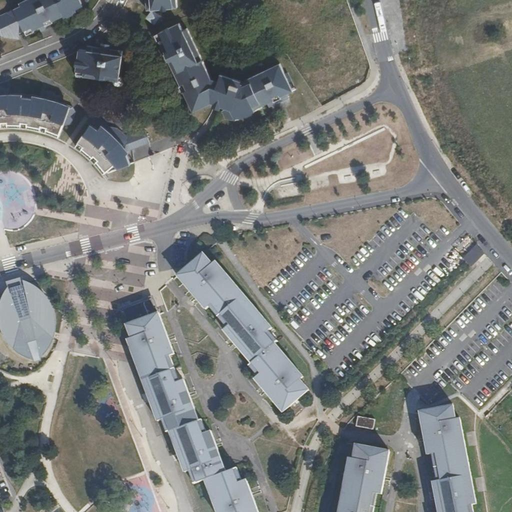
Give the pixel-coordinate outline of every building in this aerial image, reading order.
[(39,27),(41,31),(47,28),(45,24),(52,22),(53,25),(60,22),(58,17),(75,10),(73,6),(84,2),(85,0),(25,0),(21,2),(22,7),(0,15),(0,32),(0,34),(10,36),(32,27),(33,30),(39,27)] [(145,0),(146,5),(150,5),(151,12),(181,9),(180,0),(145,0)] [(154,26),(157,26),(159,25),(160,24),(161,21),(160,19),(158,17),(156,16),(153,17),(151,19),(151,21),(152,24),(154,26)] [(164,50),(160,52),(169,72),(174,69),(180,81),(174,83),(182,100),(217,87),(214,85),(189,31),(185,33),(182,26),(158,37),(164,50)] [(75,76),(112,81),(118,81),(122,53),(116,53),(117,48),(94,44),(93,49),(87,48),(86,52),(78,52),(75,76)] [(244,83),(235,80),(230,93),(224,95),(229,109),(226,110),(224,112),(224,115),(227,117),(231,117),(241,113),(243,116),(268,107),(270,111),(277,109),(276,105),(283,102),(284,106),(291,104),(289,99),(297,96),(290,78),(287,79),(286,75),(283,69),(244,83)] [(219,87),(217,87),(182,100),(184,103),(189,101),(194,111),(206,105),(210,107),(212,106),(219,87)] [(0,128),(8,128),(19,128),(30,129),(44,132),(54,136),(59,138),(64,127),(69,112),(67,111),(67,107),(58,105),(59,101),(60,99),(49,95),(47,104),(42,103),(42,100),(36,98),(27,96),(21,95),(10,95),(10,89),(0,88),(0,128)] [(195,113),(210,107),(206,105),(194,111),(195,113)] [(69,112),(64,127),(71,125),(73,113),(69,112)] [(106,168),(109,172),(131,164),(128,157),(126,154),(122,146),(131,139),(120,131),(118,133),(114,131),(112,133),(96,120),(91,121),(79,141),(87,148),(100,160),(106,168)] [(148,134),(131,139),(122,146),(126,154),(128,157),(153,148),(148,134)] [(478,245),(463,258),(472,268),(487,254),(478,245)] [(213,265),(204,254),(190,266),(178,276),(206,309),(210,307),(227,327),(224,330),(252,364),(250,367),(258,376),(255,379),(283,412),(301,398),(310,390),(301,380),(303,377),(275,345),(278,342),(269,332),(273,328),(216,262),(213,265)] [(27,285),(11,289),(6,299),(3,310),(3,322),(5,330),(10,341),(17,349),(25,354),(32,355),(40,355),(46,351),(51,346),(54,339),(57,329),(57,319),(54,308),(51,301),(46,295),(36,287),(29,283),(26,283),(27,285)] [(160,313),(127,324),(132,338),(128,340),(158,422),(162,420),(167,433),(171,432),(186,473),(190,471),(194,484),(206,480),(217,511),(258,511),(247,480),(243,481),(238,468),(227,472),(211,431),(208,432),(203,420),(199,420),(184,380),(180,381),(171,356),(175,354),(160,313)] [(456,419),(454,405),(420,412),(428,456),(433,455),(438,481),(433,482),(439,511),(473,511),(473,505),(477,504),(461,418),(456,419)] [(356,426),(373,430),(375,419),(358,416),(356,426)] [(382,495),(391,451),(356,444),(354,458),(350,458),(339,511),(374,511),(378,494),(382,495)]
